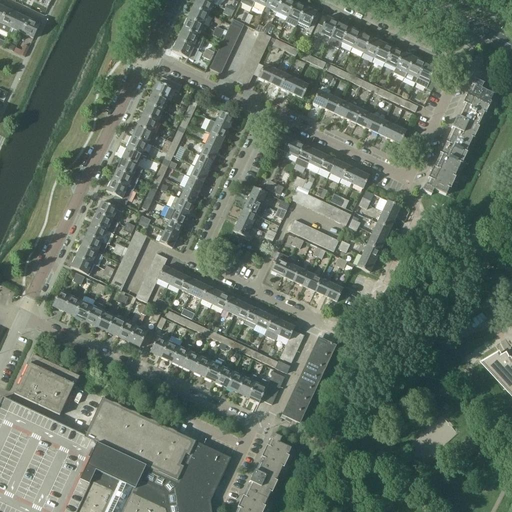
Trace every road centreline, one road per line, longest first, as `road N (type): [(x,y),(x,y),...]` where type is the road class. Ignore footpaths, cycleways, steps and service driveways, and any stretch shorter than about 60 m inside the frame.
road 1 (residential): [(373,278),(346,336),(189,263),(259,121)]
road 2 (residential): [(463,62),(408,181),(277,117),(259,121)]
road 3 (residential): [(23,317),(145,57)]
road 4 (residential): [(253,423),(23,317)]
road 5 (residential): [(331,0),(463,62)]
road 6 (residential): [(259,121),(248,106),(145,57)]
